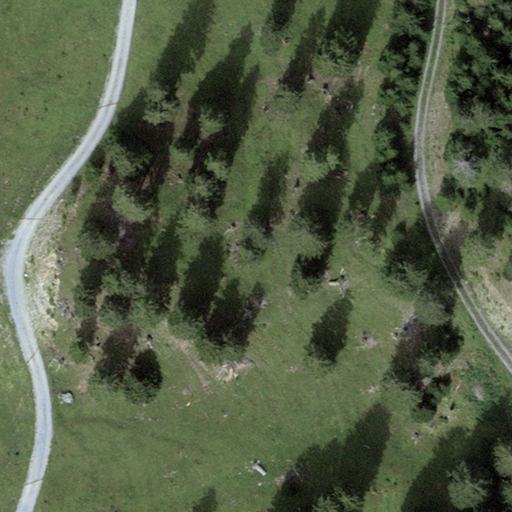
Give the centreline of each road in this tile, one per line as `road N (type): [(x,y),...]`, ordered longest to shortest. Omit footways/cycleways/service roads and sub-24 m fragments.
road 1 (track): [(25,511),(44,434),(16,261),(32,217),(103,115),(129,0)]
road 2 (track): [(440,0),(419,110),(420,188),(449,269),(511,366)]
